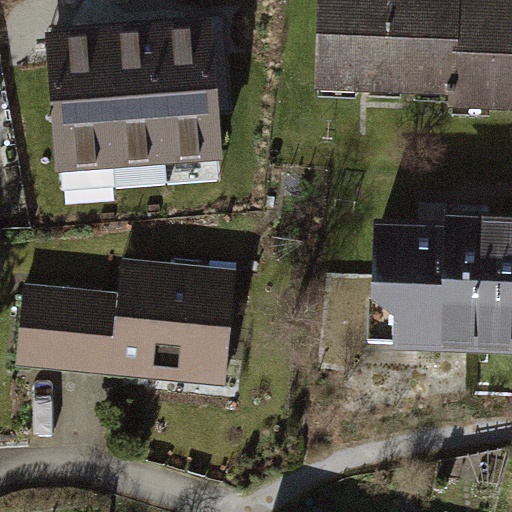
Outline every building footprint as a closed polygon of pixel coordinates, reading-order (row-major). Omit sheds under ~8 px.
[(446,0),(312,0),(307,105),(439,109),(446,0)] [(511,0),(446,0),(439,109),(511,112),(511,0)] [(220,157),(209,23),(173,26),(123,30),(83,33),(47,36),(58,170),(220,157)] [(511,227),(381,224),(378,342),(511,344),(511,227)] [(120,301),(28,294),(21,379),(226,399),(236,282),(121,270),(120,301)]
